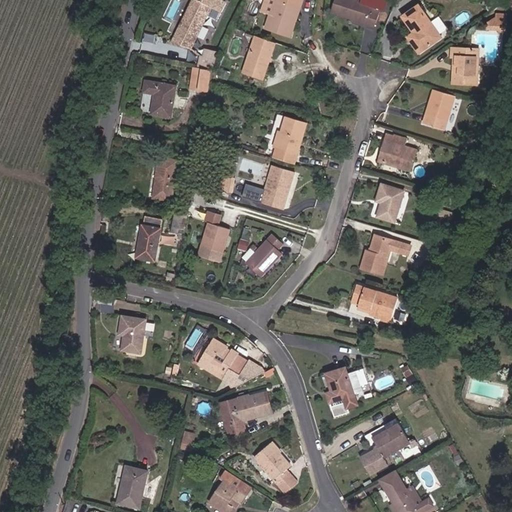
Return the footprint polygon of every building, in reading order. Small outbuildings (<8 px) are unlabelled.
[(265,0),(263,7),(270,10),(274,12),(278,0),(265,0)] [(300,0),(278,0),(274,12),(270,10),(265,25),(289,34),(300,5),(299,5),(300,0)] [(333,0),(333,10),(375,13),(375,0),(333,0)] [(214,21),(216,15),(190,5),(187,14),(182,13),(170,42),(180,46),(184,36),(192,39),(199,22),(209,26),(211,20),(214,21)] [(419,39),(414,43),(420,53),(444,38),(422,6),(406,16),(415,33),(419,39)] [(444,35),(450,31),(440,16),(434,20),(444,35)] [(154,42),(156,34),(147,33),(146,41),(154,42)] [(409,36),(414,43),(419,39),(415,33),(409,36)] [(276,41),(256,34),(243,71),(263,78),(276,41)] [(184,36),(180,46),(188,50),(192,39),(184,36)] [(211,62),(216,54),(199,51),(197,58),(211,62)] [(477,54),(451,51),(451,58),(454,58),(453,66),(451,86),(474,87),(477,54)] [(207,87),(209,67),(192,64),(189,85),(207,87)] [(174,83),(144,79),(143,89),(154,90),(152,111),(171,114),(174,83)] [(454,96),(434,90),(422,124),(442,130),(454,96)] [(287,115),(274,154),(296,162),(308,121),(287,115)] [(406,140),(388,134),(380,161),(411,172),(417,152),(404,147),(406,140)] [(186,150),(198,152),(201,139),(189,136),(186,150)] [(181,159),(163,155),(155,192),(174,196),(181,159)] [(295,171),(274,164),(261,201),(282,208),(288,190),(286,190),(288,186),(290,187),(295,171)] [(406,191),(385,185),(380,200),(385,202),(379,217),(395,222),(400,208),(406,191)] [(372,214),(377,216),(381,203),(377,202),(372,214)] [(186,229),(189,209),(176,206),(172,227),(186,229)] [(153,255),(161,215),(145,212),(139,253),(153,255)] [(229,229),(210,222),(203,244),(222,251),(229,229)] [(265,264),(268,267),(281,253),(276,248),(283,241),(271,231),(246,258),(259,271),(265,264)] [(377,233),(371,251),(367,250),(362,266),(384,274),(392,249),(410,254),(412,246),(377,233)] [(265,264),(259,271),(261,274),(268,267),(265,264)] [(225,270),(212,267),(210,274),(208,274),(206,281),(220,285),(225,270)] [(358,285),(354,298),(362,301),(360,306),(371,309),(370,312),(380,315),(390,318),(397,298),(358,285)] [(145,318),(125,315),(122,332),(126,333),(123,348),(140,351),(145,318)] [(214,338),(199,363),(224,378),(231,368),(241,374),(249,362),(238,355),(239,354),(214,338)] [(345,366),(328,371),(334,388),(327,390),(330,400),(343,395),(347,406),(358,402),(345,366)] [(221,404),(228,429),(236,427),(244,424),(243,422),(272,413),(266,392),(248,397),(248,396),(221,404)] [(367,447),(374,444),(369,435),(382,428),(383,430),(399,422),(397,415),(361,434),(367,447)] [(369,435),(374,444),(381,456),(412,439),(401,420),(399,422),(383,430),(382,428),(369,435)] [(246,430),(244,424),(236,427),(228,429),(230,435),(246,430)] [(194,449),(197,432),(186,430),(183,447),(194,449)] [(280,449),(272,440),(254,453),(280,491),(293,482),(282,467),(286,464),(277,451),(280,449)] [(405,449),(389,455),(392,463),(408,457),(405,449)] [(150,467),(128,462),(120,499),(140,504),(150,467)] [(150,466),(150,467),(140,504),(143,504),(152,467),(150,466)] [(221,475),(224,476),(211,499),(229,510),(234,502),(229,499),(233,493),(242,498),(252,483),(227,466),(221,475)] [(427,499),(418,503),(415,505),(405,489),(393,468),(375,478),(391,504),(395,511),(421,511),(431,507),(427,499)] [(415,505),(418,503),(409,487),(405,489),(415,505)]
